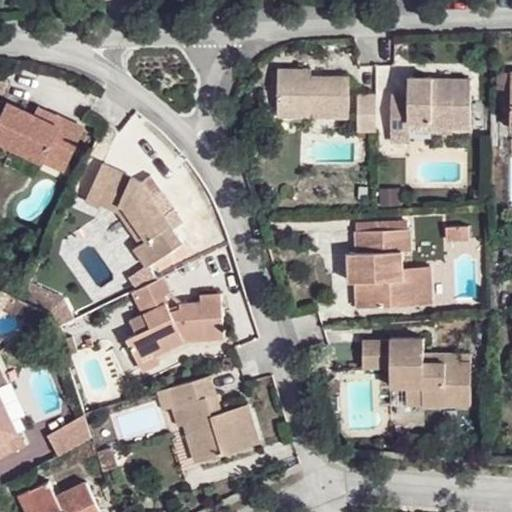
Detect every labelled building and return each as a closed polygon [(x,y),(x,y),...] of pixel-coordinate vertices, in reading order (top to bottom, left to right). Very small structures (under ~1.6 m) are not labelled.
[(313,70),(297,71),(297,79),(313,78),(313,70)] [(297,79),(297,71),(275,71),(276,120),(345,118),(346,78),(313,78),(297,79)] [(431,87),(430,81),(431,78),(408,78),(407,94),(390,94),(391,141),(408,141),(408,135),(408,122),(431,121),(432,128),(451,128),(471,127),(470,81),(443,81),(442,88),(431,87)] [(374,130),(374,94),(357,95),(358,130),(374,130)] [(38,114),(0,97),(0,139),(46,160),(51,153),(70,162),(88,127),(66,117),(63,126),(38,114)] [(43,106),(38,114),(63,126),(66,117),(43,106)] [(408,122),(408,135),(452,135),(451,128),(432,128),(431,121),(408,122)] [(51,153),(46,160),(67,170),(70,162),(51,153)] [(115,171),(100,165),(85,199),(99,206),(101,202),(115,171)] [(122,175),(115,171),(101,202),(120,211),(140,243),(146,239),(125,205),(110,199),(122,175)] [(139,182),(122,175),(110,199),(125,205),(146,239),(140,243),(133,247),(145,266),(179,243),(149,197),(139,182)] [(145,177),(139,182),(149,197),(156,192),(145,177)] [(468,225),(447,227),(447,240),(468,239),(468,225)] [(346,252),(346,270),(357,270),(356,281),(367,281),(368,289),(357,289),(358,306),(421,303),(420,276),(395,278),(394,268),(402,268),(403,252),(409,252),(408,228),(354,231),(355,251),(346,252)] [(429,267),(402,268),(394,268),(395,278),(420,276),(421,303),(431,303),(429,267)] [(357,270),(346,270),(347,282),(356,281),(357,270)] [(160,277),(132,290),(143,316),(149,330),(137,335),(125,340),(135,359),(152,351),(154,356),(191,338),(224,335),(221,293),(200,295),(201,303),(181,304),(181,312),(167,312),(160,296),(167,291),(160,277)] [(367,281),(356,281),(357,289),(368,289),(367,281)] [(21,301),(52,315),(55,327),(74,318),(63,297),(30,282),(21,301)] [(181,304),(167,291),(160,296),(167,312),(181,312),(181,304)] [(130,320),(137,335),(149,330),(143,316),(130,320)] [(424,362),(424,354),(425,337),(390,338),(390,341),(361,341),(361,368),(389,368),(390,387),(406,386),(422,386),(423,405),(470,404),(470,361),(458,361),(424,362)] [(158,363),(154,356),(152,351),(135,359),(139,371),(158,363)] [(458,354),(424,354),(424,362),(458,361),(458,354)] [(214,392),(209,373),(170,385),(175,405),(187,401),(192,419),(186,420),(189,433),(197,460),(256,444),(245,403),(219,409),(209,412),(204,395),(214,392)] [(6,382),(0,385),(0,390),(8,407),(17,404),(6,382)] [(170,385),(155,389),(161,409),(175,405),(170,385)] [(422,386),(406,386),(406,405),(423,405),(422,386)] [(0,457),(25,446),(8,407),(0,390),(0,457)] [(219,409),(214,392),(204,395),(209,412),(219,409)] [(57,449),(92,433),(83,412),(47,428),(57,449)] [(197,460),(189,433),(171,438),(178,464),(180,465),(197,460)] [(48,482),(18,498),(25,511),(97,511),(84,484),(56,498),(48,482)]
